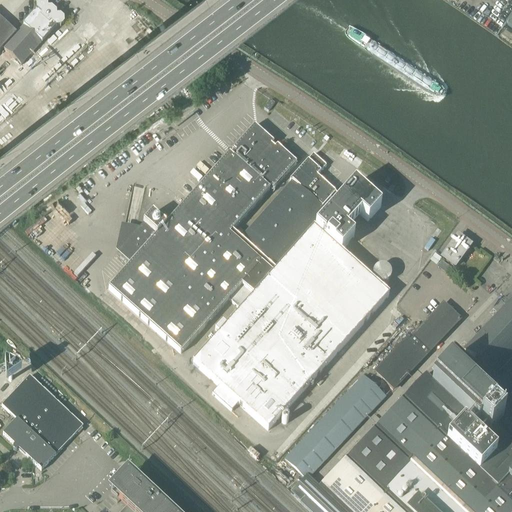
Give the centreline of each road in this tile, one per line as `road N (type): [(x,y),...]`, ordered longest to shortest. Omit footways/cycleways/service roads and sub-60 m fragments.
road 1 (primary): [(0,214),(268,0)]
road 2 (tertiary): [(511,249),(242,63)]
road 3 (primary): [(232,0),(0,185)]
road 4 (unclassified): [(0,506),(79,486),(104,440)]
